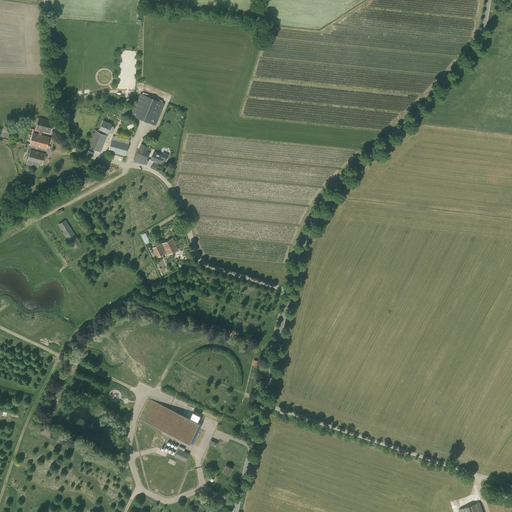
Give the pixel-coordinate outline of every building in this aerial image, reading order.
[(134,116),(147,122),(152,124),(156,125),(165,104),(140,93),(140,94),(132,115),(134,116)] [(117,118),(123,121),(129,109),(128,109),(130,105),(124,103),(117,118)] [(39,131),(39,133),(42,134),(42,131),(50,133),(54,121),(39,117),(35,130),(39,131)] [(100,133),(96,131),(89,147),(99,151),(106,135),(107,133),(108,133),(111,125),(103,121),(99,129),(101,130),(100,133)] [(30,145),(38,147),(41,135),(42,134),(39,133),(38,135),(33,133),(30,145)] [(41,135),(38,147),(46,149),(49,138),(41,135)] [(115,138),(112,137),(112,138),(108,151),(125,156),(129,143),(115,139),(115,138)] [(142,149),(139,156),(146,159),(149,152),(146,151),(148,148),(144,146),(143,149),(142,149)] [(26,165),(38,168),(39,164),(42,165),(45,153),(30,150),(26,165)] [(161,155),(154,152),(151,159),(160,163),(162,160),(165,162),(168,155),(163,152),(161,155)] [(66,220),(58,224),(74,248),(81,243),(66,220)] [(150,241),(151,240),(147,232),(141,235),(145,243),(146,243),(146,244),(151,242),(150,241)] [(167,255),(178,249),(172,239),(153,248),(158,257),(166,253),(167,255)] [(141,420),(191,444),(191,443),(193,444),(202,424),(150,400),(141,420)] [(183,414),(191,416),(193,411),(185,408),(183,414)] [(194,411),(191,417),(199,420),(202,414),(194,411)] [(163,449),(175,454),(178,446),(166,441),(163,449)] [(183,451),(185,449),(179,446),(175,456),(185,461),(188,454),(183,451)] [(226,465),(223,471),(229,474),(232,468),(226,465)] [(482,511),(479,502),(459,509),(459,511),(482,511)]
